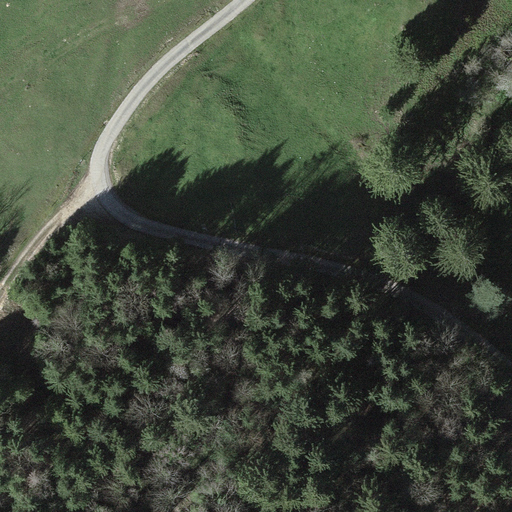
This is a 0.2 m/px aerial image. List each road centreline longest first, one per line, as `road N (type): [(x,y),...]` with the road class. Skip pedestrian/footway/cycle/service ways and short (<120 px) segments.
road 1 (track): [(241,0),(152,75),(124,110),(97,166),(105,197),(155,229),(374,280),(511,377)]
road 2 (track): [(98,184),(38,240),(0,291)]
